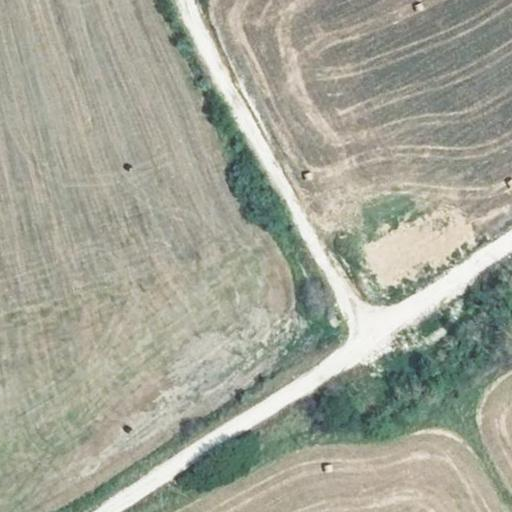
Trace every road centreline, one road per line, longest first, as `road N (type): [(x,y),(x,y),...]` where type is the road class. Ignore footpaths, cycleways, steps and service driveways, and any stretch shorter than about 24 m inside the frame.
road 1 (track): [(101,511),(511,247)]
road 2 (track): [(378,335),(193,22),(197,0)]
